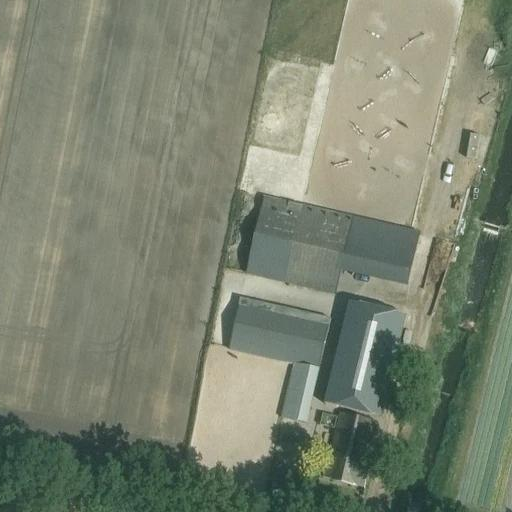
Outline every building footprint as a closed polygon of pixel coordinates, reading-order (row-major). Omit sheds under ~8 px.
[(261,199),(245,274),(336,294),(342,270),(408,285),(420,234),(261,199)] [(242,299),(231,350),(295,364),(319,370),(330,319),(242,299)] [(407,316),(350,303),(325,404),(381,418),(407,316)] [(309,412),(285,406),(283,417),(307,423),(309,412)] [(330,458),(326,474),(334,476),(333,479),(354,484),(354,481),(366,484),(370,468),(364,466),(376,419),(346,412),(334,459),(330,458)] [(297,459),(298,446),(283,445),(282,458),(297,459)]
